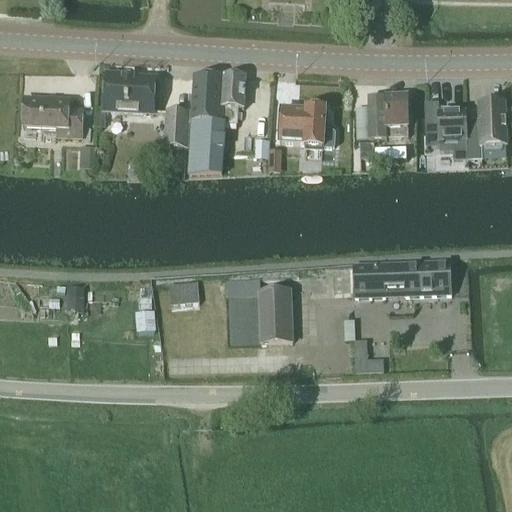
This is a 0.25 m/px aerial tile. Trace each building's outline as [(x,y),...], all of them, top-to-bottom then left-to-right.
[(123,80),(120,76),(111,76),(108,81),(106,81),(104,115),(97,115),(96,131),(104,132),(105,116),(153,119),(155,81),(123,80)] [(221,93),(222,83),(195,80),(188,181),(221,180),(221,179),(224,128),(210,127),(211,109),(214,109),(215,93),(221,93)] [(238,114),(243,114),(245,81),(222,80),(222,83),(221,93),(215,93),(214,109),(211,109),(210,127),(224,128),(237,128),(238,114)] [(386,143),(385,99),(384,99),(384,101),(366,102),(368,145),(387,144),(387,143),(386,143)] [(386,143),(387,143),(408,142),(407,99),(385,99),(386,143)] [(68,115),(68,106),(24,104),(22,132),(57,134),(57,141),(81,142),(82,116),(68,115)] [(439,107),(426,108),(426,125),(438,125),(439,157),(452,157),(452,166),(467,165),(466,130),(466,116),(453,116),(453,113),(441,113),(441,117),(439,117),(439,107)] [(325,114),(320,108),(311,108),(306,113),(305,113),(305,114),(280,113),(278,148),(303,149),(303,152),(323,154),(323,153),(331,153),(333,151),(334,139),(331,136),(325,135),(326,114),(325,114)] [(479,129),(466,130),(467,165),(482,165),(481,152),(507,151),(505,108),(478,109),(479,129)] [(186,153),(188,117),(166,115),(164,151),(186,153)] [(255,144),(254,163),(268,164),(269,145),(255,144)] [(93,174),(94,151),(80,151),(79,174),(93,174)] [(281,174),(282,158),(270,157),(269,173),(281,174)] [(385,297),(405,296),(405,301),(451,300),(450,266),(350,270),(351,302),(385,301),(385,297)] [(170,310),(199,308),(197,288),(168,290),(170,310)] [(82,317),(83,293),(67,292),(66,316),(82,317)] [(292,347),(290,297),(227,299),(228,349),(260,347),(260,348),(292,347)]
